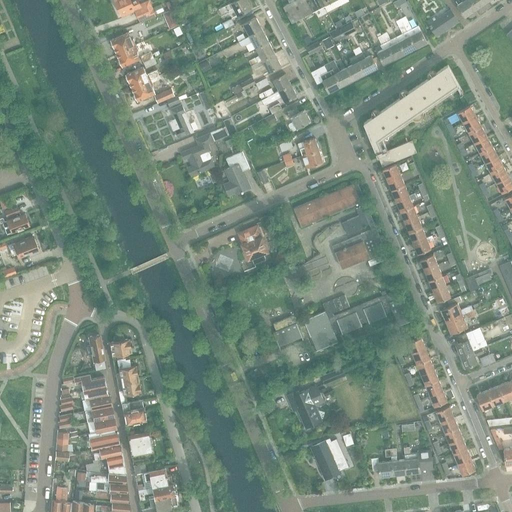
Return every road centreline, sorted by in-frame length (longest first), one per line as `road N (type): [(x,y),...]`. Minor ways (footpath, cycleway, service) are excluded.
road 1 (residential): [(287,508),(173,242)]
road 2 (residential): [(173,242),(66,0)]
road 3 (residential): [(460,384),(362,170),(346,165)]
road 4 (residential): [(0,100),(66,255),(78,307)]
road 5 (residential): [(194,511),(143,333),(115,316)]
road 6 (residential): [(497,483),(287,508)]
road 7 (residential): [(39,511),(54,370),(78,307)]
road 8 (residential): [(136,511),(99,315)]
road 9 (residential): [(173,242),(346,165)]
road 10 (residential): [(336,125),(456,43)]
road 11 (residential): [(336,125),(264,0)]
